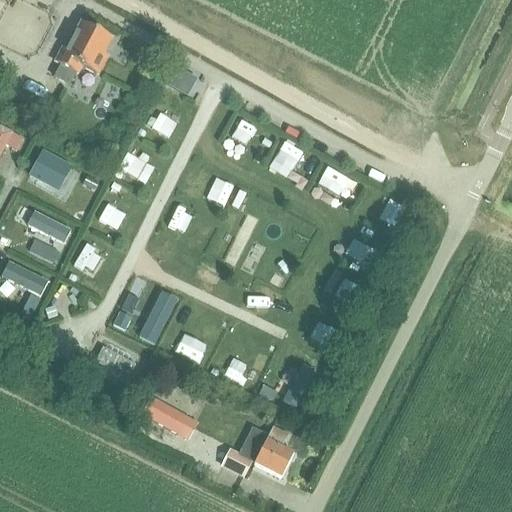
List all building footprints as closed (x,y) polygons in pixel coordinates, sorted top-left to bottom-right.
[(110,42),(81,26),(66,54),(62,52),(55,66),(60,68),(54,80),(68,88),(75,76),(76,77),(80,69),(97,77),(106,59),(102,57),(110,42)] [(156,83),(175,89),(181,70),(163,63),(156,83)] [(185,71),(179,82),(200,94),(206,83),(185,71)] [(138,124),(160,133),(167,117),(145,108),(138,124)] [(220,134),(240,143),(249,123),(229,114),(220,134)] [(0,164),(14,136),(0,129),(0,164)] [(283,167),(292,147),(265,134),(255,154),(283,167)] [(114,147),(105,164),(127,175),(136,158),(114,147)] [(41,159),(30,181),(59,197),(71,175),(41,159)] [(314,161),(303,188),(326,197),(337,171),(314,161)] [(369,215),(386,225),(396,208),(379,198),(369,215)] [(109,226),(115,208),(93,200),(87,218),(109,226)] [(35,215),(25,234),(62,254),(73,235),(35,215)] [(341,233),(334,246),(353,257),(361,244),(341,233)] [(71,239),(66,260),(85,265),(90,244),(71,239)] [(190,262),(183,275),(206,287),(213,274),(190,262)] [(10,267),(1,284),(29,299),(39,304),(40,305),(49,288),(10,267)] [(29,299),(20,317),(30,322),(39,304),(29,299)] [(44,315),(47,323),(56,319),(53,311),(44,315)] [(205,342),(202,352),(221,356),(223,346),(205,342)] [(128,381),(135,368),(102,350),(95,363),(128,381)] [(169,435),(184,443),(193,426),(150,402),(141,419),(169,435)] [(252,431),(237,460),(250,466),(253,467),(280,481),(292,457),(281,451),(287,439),(272,431),(268,440),(252,431)] [(250,466),(229,455),(220,473),(242,484),(250,466)]
